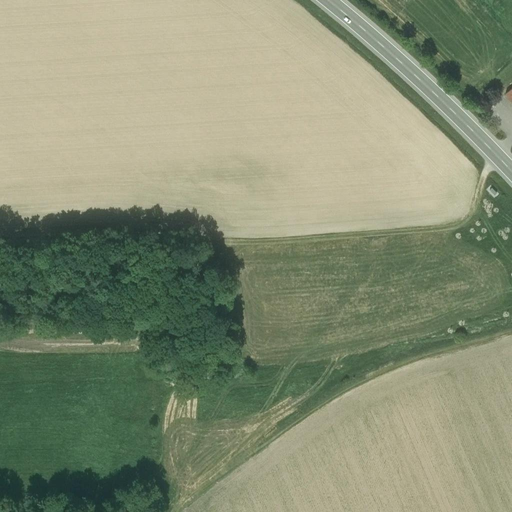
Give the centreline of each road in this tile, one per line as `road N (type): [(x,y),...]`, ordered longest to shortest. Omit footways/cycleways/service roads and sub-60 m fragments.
road 1 (track): [(0,238),(133,229),(222,245),(447,228),(475,222),(495,154)]
road 2 (secondary): [(326,0),(511,172)]
